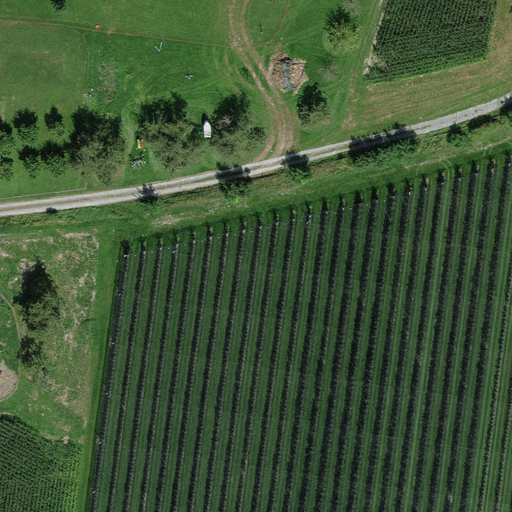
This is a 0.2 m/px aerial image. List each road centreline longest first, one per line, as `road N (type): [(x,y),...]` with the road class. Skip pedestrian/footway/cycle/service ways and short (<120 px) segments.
road 1 (track): [(511,103),(142,193),(0,210)]
road 2 (track): [(309,0),(279,164)]
